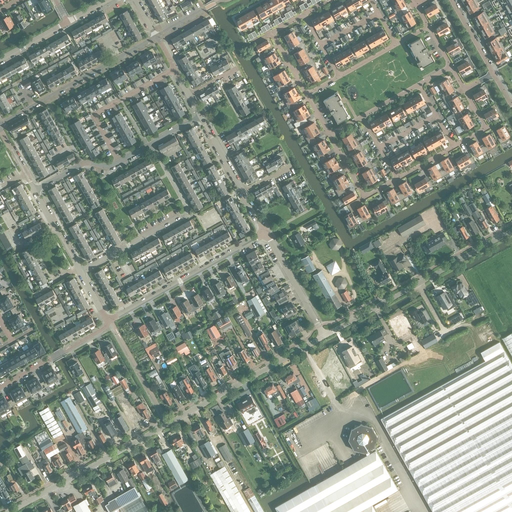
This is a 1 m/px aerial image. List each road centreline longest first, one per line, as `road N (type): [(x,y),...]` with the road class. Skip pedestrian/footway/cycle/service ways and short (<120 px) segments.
road 1 (unclassified): [(10,511),(324,336)]
road 2 (unclassified): [(324,336),(511,231)]
road 3 (residential): [(110,321),(266,234)]
road 4 (residential): [(0,124),(155,36)]
road 5 (unknown): [(306,346),(341,417),(299,445)]
road 6 (residential): [(79,269),(185,213)]
